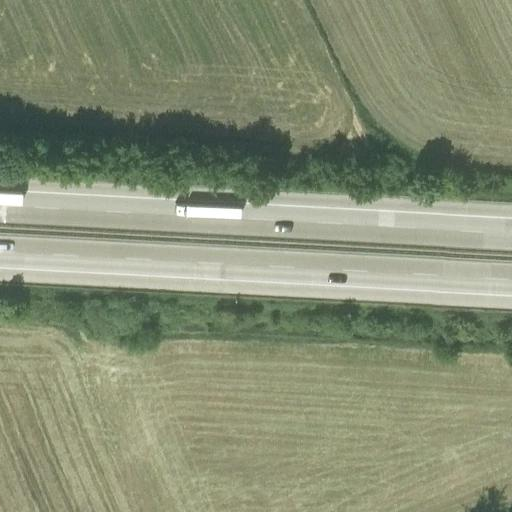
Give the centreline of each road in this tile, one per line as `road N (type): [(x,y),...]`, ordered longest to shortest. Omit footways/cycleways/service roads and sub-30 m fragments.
road 1 (motorway): [(0,248),(511,279)]
road 2 (motorway): [(511,233),(0,203)]
